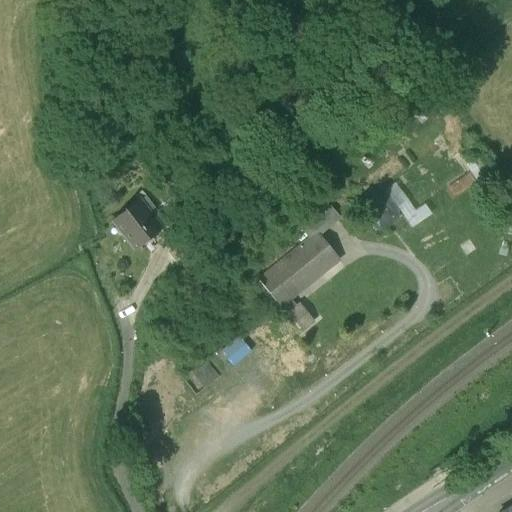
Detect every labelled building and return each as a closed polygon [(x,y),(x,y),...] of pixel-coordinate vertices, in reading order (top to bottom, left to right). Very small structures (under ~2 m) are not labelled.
[(482,172),(471,155),(461,162),(472,178),(482,172)] [(384,213),(365,188),(354,197),(373,222),(384,213)] [(134,199),(109,219),(131,248),(157,228),(134,199)] [(324,207),(300,227),(307,236),(312,232),(331,215),(324,207)] [(307,236),(254,278),(274,303),(332,256),(312,232),(307,236)] [(181,235),(163,250),(171,258),(188,243),(181,235)] [(305,321),(292,304),(283,310),(297,328),(305,321)] [(203,362),(190,372),(201,385),(213,375),(203,362)] [(511,511),(511,502),(496,511),(511,511)]
